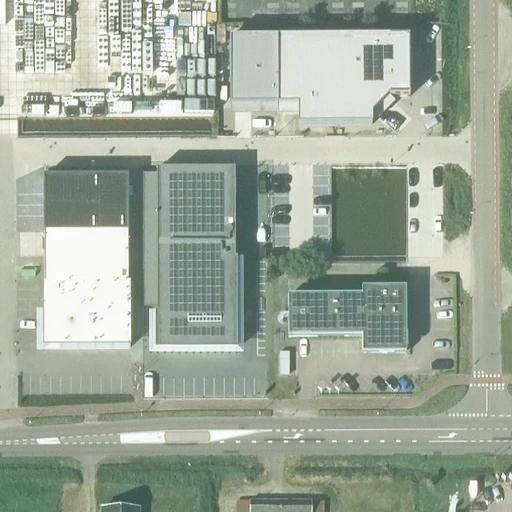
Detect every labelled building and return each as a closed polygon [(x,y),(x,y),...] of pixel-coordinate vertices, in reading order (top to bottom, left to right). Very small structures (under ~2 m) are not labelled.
[(409,38),(277,39),(277,107),(297,107),(298,126),(371,126),(371,115),(388,98),(409,98),(409,38)] [(277,39),(229,39),(229,107),(277,107),(277,39)] [(156,200),(142,200),(142,309),(156,309),(156,314),(155,314),(155,351),(236,351),(236,337),(237,337),(237,311),(236,311),(236,260),(234,260),(234,171),(156,171),(156,200)] [(44,285),(42,285),(42,332),(43,332),(59,348),(59,349),(130,349),(130,285),(128,285),(127,234),(127,178),(44,178),(44,234),(44,285)] [(404,290),(376,289),(376,297),(288,297),(288,337),(361,337),(361,354),(404,354),(404,290)] [(279,511),(280,503),(237,503),(237,511),(279,511)] [(280,503),(279,511),(322,511),(323,503),(280,503)]
